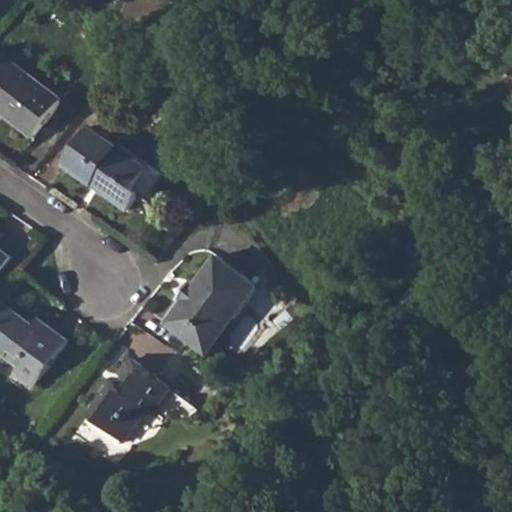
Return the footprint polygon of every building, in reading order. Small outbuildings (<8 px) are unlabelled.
[(0,110),(35,137),(64,100),(0,51),(0,110)] [(129,211),(142,193),(148,198),(164,175),(151,166),(148,171),(118,150),(120,148),(91,126),(63,165),(93,185),(100,190),(129,211)] [(118,150),(148,171),(151,166),(121,145),(120,148),(118,150)] [(0,275),(14,258),(0,247),(0,275)] [(203,353),(231,317),(235,319),(258,291),(254,288),(256,285),(218,256),(196,284),(194,281),(181,299),(183,301),(166,323),(203,353)] [(36,388),(70,343),(39,319),(35,325),(12,308),(0,323),(0,351),(19,365),(14,372),(36,388)] [(123,443),(149,411),(153,415),(161,405),(173,390),(134,359),(114,383),(107,377),(94,394),(102,400),(89,415),(123,443)] [(161,405),(172,414),(184,399),(173,390),(161,405)]
